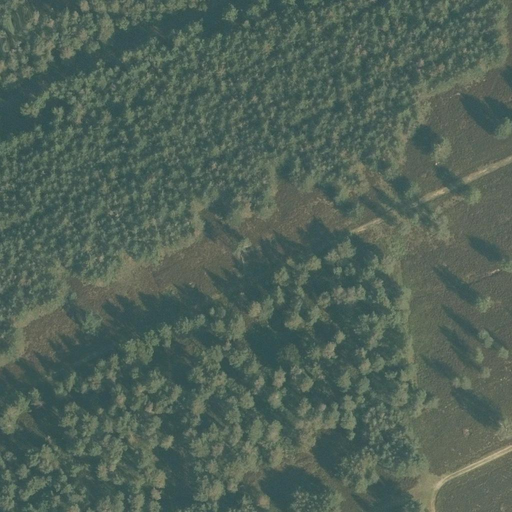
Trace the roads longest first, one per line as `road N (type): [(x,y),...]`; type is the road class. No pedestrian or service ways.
road 1 (track): [(0,395),(511,156)]
road 2 (track): [(0,101),(216,0)]
